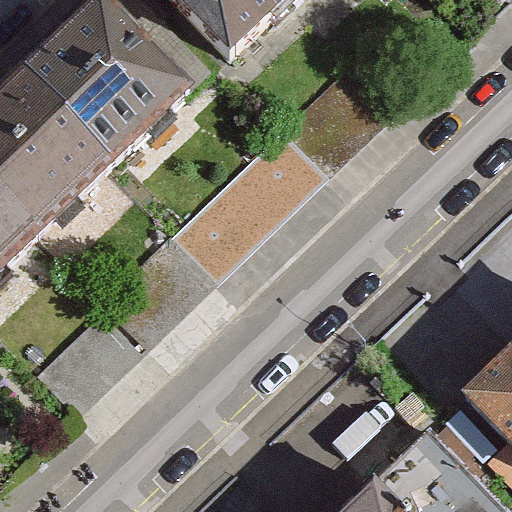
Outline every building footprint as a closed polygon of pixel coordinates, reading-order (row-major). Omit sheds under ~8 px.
[(18,80),(109,174),(211,77),(137,0),(103,0),(99,4),(99,3),(32,67),(18,80)] [(167,0),(229,65),(297,0),(167,0)] [(353,69),(281,137),(326,183),(397,115),(353,69)] [(0,202),(38,242),(109,174),(18,80),(8,90),(0,97),(0,202)] [(281,137),(173,240),(218,287),(326,183),(281,137)] [(0,278),(38,242),(0,202),(0,278)] [(218,287),(173,240),(171,242),(170,241),(102,306),(148,353),(218,287)] [(142,359),(102,317),(37,378),(76,422),(142,359)] [(511,355),(500,367),(501,368),(466,401),(509,447),(511,449),(511,355)] [(503,511),(429,435),(424,440),(425,441),(373,490),(373,489),(367,494),(368,495),(349,511),(503,511)] [(511,449),(509,447),(491,465),(511,486),(511,449)]
